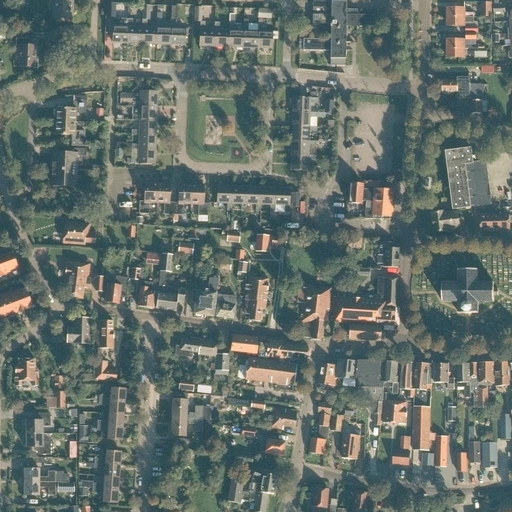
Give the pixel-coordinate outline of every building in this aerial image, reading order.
[(54,0),(54,16),(71,16),(71,0),(54,0)] [(331,27),(350,27),(350,25),(356,25),(356,27),(377,27),(377,28),(378,28),(378,15),(357,15),(357,10),(350,10),(346,10),(346,2),(331,2),(331,15),(319,15),(318,24),(330,24),(330,27),(331,27)] [(492,2),(481,2),(481,17),(492,17),(492,2)] [(106,3),(106,17),(115,17),(116,3),(106,3)] [(202,8),(194,8),(194,22),(201,22),(202,8)] [(448,17),(465,17),(474,17),(474,13),(465,13),(465,9),(448,8),(448,17)] [(258,10),(258,19),(262,19),(268,19),(268,10),(258,10)] [(242,48),(243,31),(233,31),(234,15),(229,14),(229,30),(228,48),(242,48)] [(465,26),(465,17),(448,17),(448,26),(465,26)] [(257,49),(257,32),(248,31),(248,18),(243,18),(243,31),(242,48),(257,49)] [(127,44),(127,27),(118,26),(118,19),(113,19),(112,43),(127,44)] [(141,44),(142,27),(132,27),(132,20),(128,19),(127,27),(127,44),(141,44)] [(257,32),(257,49),(271,49),(272,32),(262,32),(262,19),(258,19),(257,32)] [(156,45),(156,28),(146,27),(147,20),(142,20),(142,27),(141,44),(156,45)] [(170,45),(171,28),(161,28),(161,21),(157,21),(156,28),(156,45),(170,45)] [(171,28),(170,45),(185,46),(185,29),(175,28),(176,21),(171,21),(171,28)] [(214,47),(214,30),(205,30),(205,22),(200,22),(199,47),(214,47)] [(228,48),(229,30),(219,30),(219,23),(215,23),(214,30),(214,47),(228,48)] [(349,31),(350,31),(350,27),(331,27),(330,42),(345,43),(346,27),(350,27),(349,31)] [(19,67),(35,68),(35,53),(36,53),(36,46),(27,46),(28,39),(16,39),(15,46),(19,46),(19,53),(20,53),(19,67)] [(448,49),(479,49),(479,46),(464,45),(465,40),(448,40),(448,49)] [(350,43),(345,43),(330,42),(330,66),(345,66),(345,47),(350,47),(350,43)] [(479,49),(448,49),(447,58),(464,58),(464,55),(475,55),(475,57),(487,57),(487,50),(479,49)] [(443,80),(443,94),(458,94),(458,99),(470,99),(470,98),(473,98),(472,114),(481,114),(481,112),(481,101),(479,101),(479,99),(479,85),(470,85),(470,78),(458,78),(458,80),(443,80)] [(132,106),(157,107),(157,92),(140,92),(140,102),(132,102),(132,105),(132,106)] [(55,122),(75,123),(76,114),(86,114),(86,97),(74,96),(73,109),(56,109),(55,122)] [(292,112),(310,113),(310,103),(317,103),(317,99),(293,98),(292,112)] [(332,114),(333,101),(325,101),(324,113),(332,114)] [(156,121),(157,107),(132,106),(132,116),(132,121),(139,121),(156,121)] [(325,113),(310,113),(292,112),(292,127),(309,127),(309,117),(325,118),(325,113)] [(156,136),(156,121),(139,121),(139,131),(131,130),(131,135),(139,135),(156,136)] [(75,131),(75,123),(55,122),(55,135),(72,135),(72,143),(84,143),(85,132),(75,131)] [(316,127),(309,127),(292,127),(291,141),(309,142),(309,132),(316,132),(316,127)] [(155,150),(156,136),(139,135),(138,145),(131,145),(131,149),(138,150),(155,150)] [(316,142),(309,142),(291,141),(291,155),(308,156),(308,146),(316,146),(316,142)] [(53,170),(75,170),(75,156),(86,157),(86,149),(70,148),(69,155),(54,155),(53,170)] [(472,149),(446,152),(454,210),(492,205),(486,162),(474,163),(472,149)] [(155,165),(155,150),(138,150),(138,159),(131,159),(131,164),(155,165)] [(354,152),(353,168),(365,169),(366,153),(354,152)] [(315,156),(308,156),(291,155),(290,170),(308,171),(308,160),(315,161),(315,156)] [(74,185),(75,170),(53,170),(53,184),(68,185),(68,192),(85,193),(85,185),(74,185)] [(157,203),(157,184),(145,184),(144,202),(139,202),(139,214),(149,214),(149,203),(157,203)] [(173,215),(174,203),(169,203),(169,184),(157,184),(157,203),(164,203),(164,215),(173,215)] [(362,201),(373,202),(374,191),(374,190),(362,189),(363,185),(350,184),(348,203),(361,204),(362,201)] [(191,204),(191,185),(179,185),(179,203),(174,203),(173,215),(177,215),(183,216),(183,204),(191,204)] [(191,185),(191,204),(198,204),(198,216),(208,217),(208,204),(203,204),(204,186),(191,185)] [(231,211),(232,204),(232,187),(217,186),(217,203),(227,204),(227,211),(231,211)] [(246,212),(246,205),(247,187),(232,187),(232,204),(241,204),(241,212),(246,212)] [(260,212),(260,205),(261,188),(247,187),(246,205),(256,205),(255,212),(260,212)] [(274,218),(275,206),(275,188),(261,188),(260,205),(270,205),(270,218),(274,218)] [(275,188),(275,206),(284,206),(284,213),(289,213),(289,196),(290,189),(275,188)] [(374,191),(373,202),(373,210),(372,219),(384,219),(384,212),(390,212),(390,209),(392,210),(393,204),(390,204),(391,191),(374,189),(374,191)] [(373,210),(364,210),(364,219),(372,219),(373,210)] [(445,212),(432,213),(434,233),(448,231),(448,230),(460,229),(460,226),(464,225),(463,219),(459,219),(458,211),(446,213),(445,212)] [(500,215),(500,231),(510,231),(510,214),(500,215)] [(481,232),(491,231),(490,215),(480,215),(481,232)] [(491,231),(500,231),(500,215),(490,215),(491,231)] [(64,222),(62,244),(84,246),(84,243),(95,244),(96,233),(89,232),(90,224),(64,222)] [(135,227),(128,227),(127,238),(134,238),(135,227)] [(191,229),(190,239),(198,240),(199,235),(205,235),(205,230),(191,229)] [(240,232),(222,231),(222,235),(227,236),(226,242),(239,243),(240,232)] [(250,236),(249,252),(261,253),(262,237),(250,236)] [(272,238),(271,246),(278,247),(278,243),(284,243),(284,247),(285,247),(286,239),(272,238)] [(361,239),(347,238),(347,247),(361,248),(361,239)] [(322,239),(322,250),(334,251),(335,240),(322,239)] [(393,243),(380,242),(379,255),(377,255),(377,264),(379,265),(379,267),(384,267),(384,268),(397,268),(398,249),(392,248),(393,243)] [(193,244),(179,243),(177,254),(192,256),(193,244)] [(244,251),(236,250),(235,260),(243,260),(244,251)] [(18,268),(12,253),(4,256),(3,255),(0,255),(0,277),(4,276),(3,275),(10,272),(9,271),(12,270),(18,268)] [(175,312),(177,303),(178,296),(177,296),(161,294),(162,289),(164,289),(167,272),(171,273),(173,255),(163,254),(155,309),(175,312)] [(147,255),(146,266),(158,267),(160,257),(147,255)] [(88,264),(89,261),(84,260),(83,264),(67,261),(63,285),(67,286),(65,297),(82,299),(83,288),(87,289),(87,285),(89,285),(90,279),(88,279),(90,264),(88,264)] [(231,261),(220,260),(220,269),(230,270),(231,261)] [(247,263),(238,262),(237,272),(246,273),(247,263)] [(131,278),(141,281),(144,267),(133,265),(131,278)] [(350,270),(338,270),(338,280),(350,281),(350,270)] [(467,270),(459,270),(459,283),(443,283),(443,290),(439,290),(439,291),(439,296),(443,296),(443,303),(459,302),(459,314),(471,314),(478,314),(478,302),(494,302),(494,296),(498,296),(498,293),(498,289),(494,289),(494,283),(478,283),(478,270),(471,270),(467,270)] [(116,277),(115,282),(109,281),(108,285),(105,302),(118,304),(120,292),(126,293),(128,279),(116,277)] [(248,321),(260,322),(261,309),(265,309),(268,280),(249,277),(248,288),(245,287),(245,290),(247,290),(247,296),(246,296),(245,300),(246,300),(245,314),(249,315),(248,321)] [(385,307),(394,307),(395,307),(396,279),(377,278),(377,293),(380,294),(380,299),(385,299),(385,307)] [(194,314),(213,317),(218,280),(209,279),(208,291),(206,290),(205,292),(193,291),(192,302),(195,303),(194,314)] [(137,307),(154,309),(156,293),(151,292),(152,284),(141,282),(137,307)] [(298,288),(297,303),(302,303),(300,322),(303,323),(302,330),(304,330),(303,338),(310,338),(310,340),(321,341),(324,322),(327,322),(330,290),(320,288),(320,291),(314,290),(314,287),(304,286),(303,289),(298,288)] [(178,288),(177,296),(178,296),(177,303),(183,304),(185,289),(178,288)] [(0,318),(0,319),(26,309),(25,308),(32,305),(26,291),(20,293),(19,291),(0,298),(0,318)] [(235,296),(218,294),(215,317),(233,319),(235,302),(234,302),(235,296)] [(385,299),(380,299),(380,300),(336,298),(334,322),(349,323),(349,325),(348,339),(380,341),(381,327),(380,327),(380,325),(394,326),(395,308),(394,308),(394,307),(385,307),(385,299)] [(67,329),(67,343),(73,343),(73,344),(89,344),(89,334),(90,334),(91,319),(74,318),(73,329),(67,329)] [(112,332),(113,322),(96,321),(96,348),(94,348),(94,357),(100,358),(100,349),(114,349),(114,332),(112,332)] [(232,338),(231,350),(247,351),(246,356),(256,357),(258,339),(249,338),(248,340),(238,339),(238,337),(235,337),(233,338),(232,338)] [(199,353),(201,340),(189,338),(189,341),(182,340),(181,347),(176,346),(175,355),(192,357),(193,352),(199,353)] [(215,357),(215,355),(217,342),(201,340),(199,353),(198,355),(204,356),(204,358),(208,359),(208,356),(214,357),(215,357)] [(307,363),(308,348),(283,345),(283,342),(268,340),(268,345),(259,344),(258,357),(266,358),(281,360),(281,359),(294,361),(294,359),(298,360),(298,361),(299,361),(299,362),(306,363),(307,363)] [(214,363),(214,370),(214,375),(227,375),(227,371),(228,371),(228,355),(215,355),(215,357),(214,357),(214,363)] [(270,383),(273,361),(248,358),(245,380),(270,383)] [(38,386),(37,371),(35,371),(35,360),(18,359),(18,366),(15,366),(15,386),(20,386),(20,381),(33,381),(33,386),(38,386)] [(358,379),(359,362),(339,360),(337,378),(357,380),(357,378),(358,379)] [(97,361),(96,380),(116,381),(116,373),(104,372),(105,362),(97,361)] [(273,361),(270,383),(286,385),(286,382),(294,383),(296,365),(288,364),(289,361),(284,361),(284,363),(273,361)] [(359,362),(358,379),(360,379),(358,401),(375,403),(374,414),(375,414),(374,426),(380,427),(387,362),(359,362)] [(397,376),(398,362),(388,362),(385,383),(394,384),(393,394),(398,395),(399,377),(397,376)] [(411,390),(414,363),(402,362),(399,390),(408,391),(407,403),(415,404),(415,395),(414,395),(415,390),(411,390)] [(510,362),(496,362),(497,387),(505,386),(505,388),(511,388),(510,362)] [(429,440),(429,436),(429,433),(433,365),(429,364),(417,363),(415,389),(415,395),(415,404),(413,449),(429,450),(429,440)] [(479,386),(479,365),(478,363),(470,364),(471,393),(474,393),(475,408),(488,407),(487,387),(487,386),(479,386)] [(487,386),(487,387),(495,386),(494,363),(479,363),(479,365),(479,386),(487,386)] [(336,380),(335,380),(337,366),(323,364),(319,384),(335,386),(336,380)] [(449,365),(435,364),(435,383),(448,383),(448,389),(454,390),(455,379),(449,379),(449,365)] [(471,398),(471,393),(470,364),(457,365),(458,388),(465,387),(466,398),(471,398)] [(63,392),(63,377),(54,377),(54,397),(47,397),(47,408),(65,408),(65,392),(63,392)] [(193,380),(179,378),(178,390),(192,392),(193,380)] [(95,400),(125,403),(126,390),(110,389),(110,397),(95,396),(95,400)] [(264,403),(237,399),(236,406),(263,410),(264,403)] [(95,400),(92,400),(92,405),(109,406),(109,414),(124,415),(125,403),(95,400)] [(202,419),(202,420),(205,420),(209,420),(210,407),(195,406),(195,414),(189,413),(189,416),(187,416),(187,401),(172,400),(171,418),(202,419)] [(406,412),(407,404),(385,402),(383,424),(405,426),(406,419),(407,412),(406,412)] [(453,403),(448,403),(448,422),(456,422),(456,407),(453,407),(453,403)] [(325,415),(330,415),(332,405),(325,404),(324,406),(319,405),(318,413),(325,414),(325,415)] [(283,427),(294,428),(297,411),(274,408),(271,428),(282,430),(283,427)] [(26,435),(42,434),(42,427),(50,427),(50,414),(38,414),(38,421),(26,421),(26,435)] [(123,428),(124,415),(109,414),(108,422),(97,421),(97,426),(123,428)] [(330,415),(325,415),(321,414),(319,426),(320,426),(318,439),(312,438),(310,453),(324,455),(326,441),(328,441),(330,427),(329,427),(330,416),(330,415)] [(334,415),(332,431),(342,432),(343,416),(334,415)] [(511,415),(501,416),(501,439),(511,439),(511,415)] [(202,430),(202,420),(202,419),(171,418),(170,436),(185,437),(186,421),(188,421),(188,424),(194,424),(194,432),(201,432),(201,434),(204,434),(204,430),(202,430)] [(84,425),(79,425),(79,441),(87,441),(87,425),(84,425)] [(122,441),(123,428),(97,426),(97,431),(101,431),(101,439),(107,439),(107,440),(122,441)] [(242,429),(241,435),(253,437),(254,430),(245,429),(242,429)] [(42,434),(26,435),(26,448),(30,448),(30,450),(39,450),(39,455),(50,455),(50,442),(42,442),(42,434)] [(360,436),(344,434),(342,449),(344,449),(343,458),(357,460),(360,436)] [(447,437),(437,437),(437,441),(436,467),(446,467),(447,437)] [(264,454),(282,456),(284,442),(274,441),(274,440),(262,439),(260,453),(264,454)] [(470,443),(470,463),(480,463),(479,443),(470,443)] [(483,443),(483,468),(498,468),(497,443),(483,443)] [(186,449),(183,449),(182,460),(184,460),(192,461),(194,450),(186,449)] [(94,464),(120,465),(121,453),(106,451),(105,459),(94,459),(94,464)] [(394,451),(393,465),(409,466),(410,452),(394,451)] [(253,456),(235,453),(233,462),(251,466),(253,456)] [(467,471),(467,453),(459,453),(459,471),(467,471)] [(434,454),(423,454),(423,466),(433,466),(434,454)] [(119,478),(120,465),(94,464),(94,468),(104,469),(104,477),(119,478)] [(24,483),(55,483),(55,472),(48,472),(48,478),(39,477),(39,470),(24,470),(24,483)] [(240,500),(249,501),(250,499),(255,501),(252,511),(264,511),(268,494),(273,495),(274,488),(274,487),(275,485),(276,476),(248,471),(248,475),(252,475),(249,493),(241,492),(243,481),(237,480),(231,479),(227,502),(240,504),(240,500)] [(55,483),(63,483),(68,483),(68,475),(60,475),(60,472),(55,472),(55,483)] [(118,491),(119,478),(104,477),(103,485),(93,484),(92,489),(118,491)] [(55,494),(55,483),(24,483),(24,496),(39,496),(39,488),(48,488),(48,494),(55,494)] [(74,484),(58,484),(58,492),(74,492),(74,484)] [(117,503),(118,491),(92,489),(92,494),(103,494),(102,502),(117,503)] [(326,508),(327,490),(314,489),(313,507),(326,508)] [(352,511),(365,511),(367,494),(354,492),(352,511)] [(375,511),(377,501),(369,500),(367,511),(375,511)]
